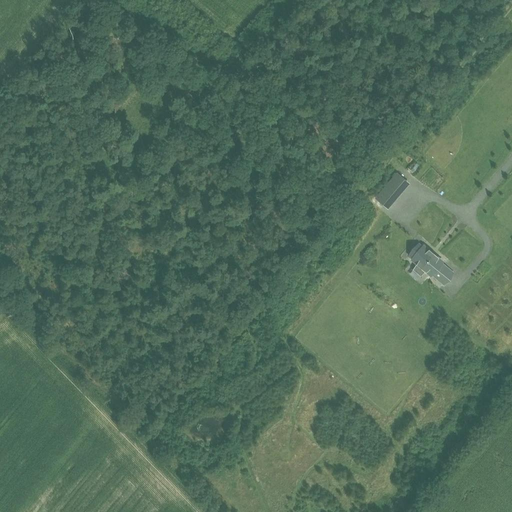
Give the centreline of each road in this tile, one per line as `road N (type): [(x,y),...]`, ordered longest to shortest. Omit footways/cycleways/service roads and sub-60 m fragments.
road 1 (track): [(100,0),(208,66),(228,66),(302,0)]
road 2 (track): [(509,0),(366,171)]
